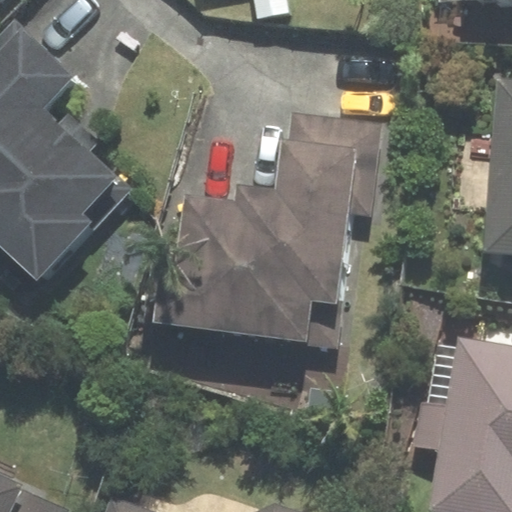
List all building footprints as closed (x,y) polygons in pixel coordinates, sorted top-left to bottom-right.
[(259,0),(265,27),(305,18),(300,0),(259,0)] [(107,217),(144,181),(71,109),(96,84),(33,22),(0,55),(0,228),(60,288),(118,229),(107,217)] [(303,116),(294,194),(257,190),(255,208),(211,203),(204,263),(159,258),(151,323),(330,343),(334,306),(363,309),(378,176),(388,178),(393,126),(303,116)] [(479,352),(471,351),(462,409),(439,405),(433,450),(464,455),(455,511),(511,511),(511,345),(481,340),(479,352)] [(51,491),(0,468),(0,511),(59,511),(45,506),(51,491)] [(279,511),(254,504),(251,511),(164,511),(111,495),(104,511),(279,511)]
